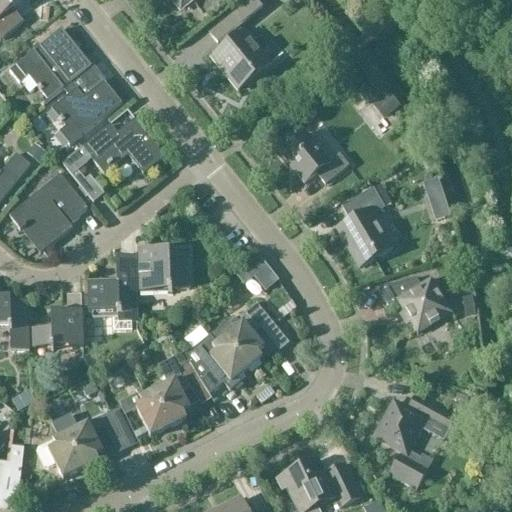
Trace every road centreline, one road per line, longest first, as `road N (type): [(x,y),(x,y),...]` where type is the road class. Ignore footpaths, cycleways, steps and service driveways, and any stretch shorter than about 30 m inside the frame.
road 1 (residential): [(86,511),(321,390),(331,350),(327,321),(212,165)]
road 2 (residential): [(0,254),(27,276),(59,281),(212,165)]
road 3 (residential): [(212,165),(75,0)]
